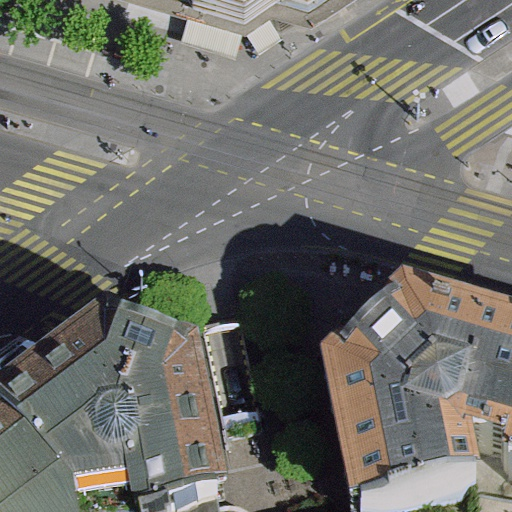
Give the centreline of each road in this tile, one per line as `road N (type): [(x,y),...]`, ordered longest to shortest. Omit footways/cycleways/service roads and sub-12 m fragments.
road 1 (secondary): [(492,0),(181,195)]
road 2 (secondary): [(246,210),(511,99)]
road 3 (residential): [(246,210),(511,276)]
road 4 (secondary): [(66,285),(246,210)]
road 5 (residential): [(0,152),(181,195)]
road 6 (secondary): [(181,195),(66,285)]
